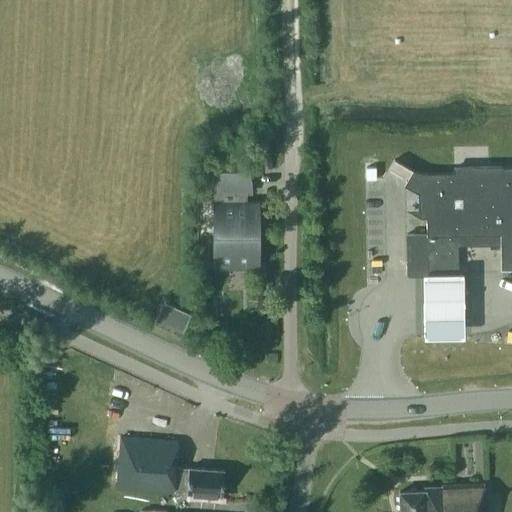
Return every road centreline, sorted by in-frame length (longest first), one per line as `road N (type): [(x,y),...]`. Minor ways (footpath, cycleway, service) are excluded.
road 1 (tertiary): [(291,399),(212,377),(0,278)]
road 2 (tertiary): [(511,400),(381,409),(291,399)]
road 3 (track): [(279,0),(282,126),(293,178)]
